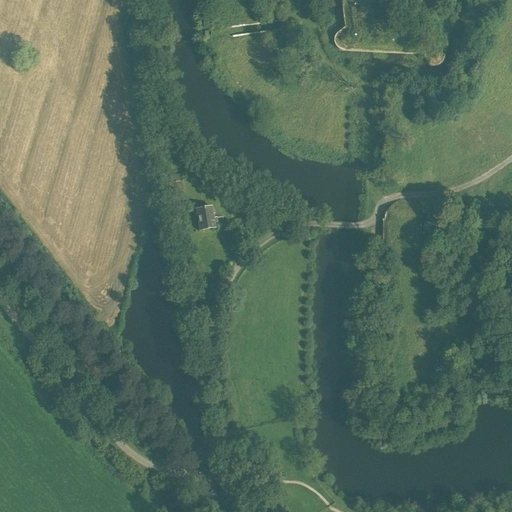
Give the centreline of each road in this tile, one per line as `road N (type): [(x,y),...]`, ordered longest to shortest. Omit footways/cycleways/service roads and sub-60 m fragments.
road 1 (unclassified): [(195,481),(123,447),(0,300)]
road 2 (track): [(289,229),(237,193),(160,103)]
